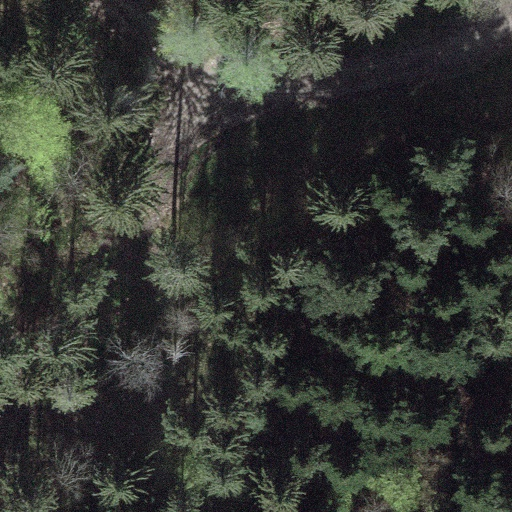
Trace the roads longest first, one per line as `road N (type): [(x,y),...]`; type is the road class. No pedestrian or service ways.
road 1 (track): [(100,0),(191,59),(320,97),(414,74),(511,18)]
road 2 (track): [(191,59),(27,384)]
road 3 (track): [(414,74),(418,153),(452,279),(503,368)]
